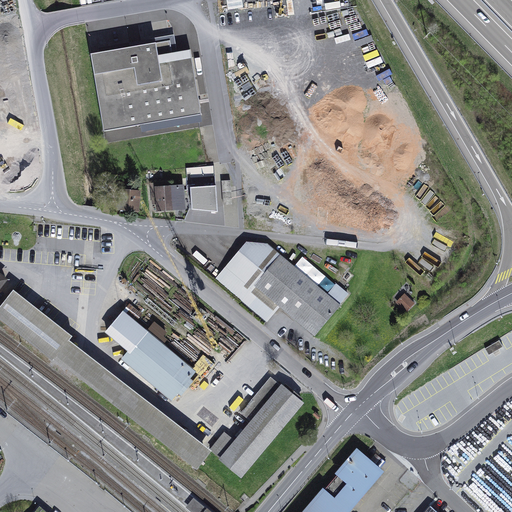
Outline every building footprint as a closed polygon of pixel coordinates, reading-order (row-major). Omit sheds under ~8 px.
[(189,51),(177,53),(174,35),(129,43),(130,48),(170,41),(173,61),(190,58),(189,51)] [(173,61),(170,41),(130,48),(91,55),(104,131),(140,125),(201,115),(191,58),(190,58),(173,61)] [(14,64),(0,67),(4,90),(18,87),(14,64)] [(140,125),(142,133),(202,122),(201,115),(140,125)] [(232,204),(230,181),(222,181),(223,205),(232,204)] [(158,203),(158,210),(183,208),(182,194),(184,194),(184,187),(172,187),(171,182),(152,184),(153,203),(158,203)] [(122,198),(121,207),(136,209),(137,193),(120,192),(119,197),(122,198)] [(195,200),(196,212),(213,211),(212,198),(203,199),(195,200)] [(240,255),(250,243),(245,239),(235,251),(240,255)] [(314,335),(348,295),(336,285),(327,295),(267,245),(253,244),(220,283),(266,322),(280,306),(314,335)] [(72,336),(14,290),(0,306),(0,318),(53,361),(55,358),(70,339),(72,336)] [(397,302),(401,306),(408,298),(404,295),(397,302)] [(406,311),(414,304),(408,298),(401,306),(406,311)] [(130,351),(146,332),(125,314),(109,334),(130,351)] [(124,359),(171,399),(194,372),(146,332),(130,351),(124,359)] [(196,470),(211,451),(70,339),(55,358),(196,470)] [(499,341),(485,349),(489,355),(503,347),(499,341)] [(444,375),(454,392),(487,372),(476,355),(444,375)] [(250,403),(253,406),(273,381),(270,378),(250,403)] [(301,404),(302,403),(295,397),(281,386),(280,386),(273,381),(253,406),(250,403),(242,413),(252,421),(235,442),(225,434),(211,451),(243,477),(301,404)] [(346,511),(381,472),(374,466),(370,462),(357,452),(305,511),(346,511)] [(370,462),(374,466),(382,458),(377,454),(370,462)] [(189,507),(194,511),(201,511),(204,509),(194,501),(189,507)]
